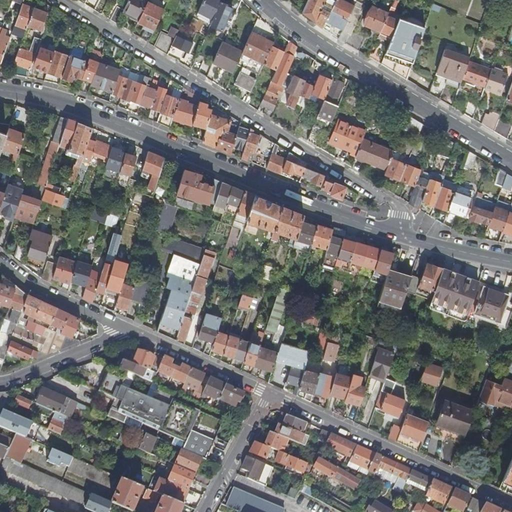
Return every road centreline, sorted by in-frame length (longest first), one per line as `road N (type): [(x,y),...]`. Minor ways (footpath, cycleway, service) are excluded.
road 1 (secondary): [(398,234),(82,110),(0,89)]
road 2 (unclassified): [(63,0),(388,199),(400,211),(398,234)]
road 3 (tertiary): [(261,0),(511,161)]
road 4 (residential): [(267,392),(511,504)]
road 5 (residential): [(129,328),(267,392)]
road 6 (residential): [(0,261),(42,292),(129,328)]
road 7 (residential): [(0,380),(129,328)]
road 8 (unclassified): [(203,511),(267,392)]
